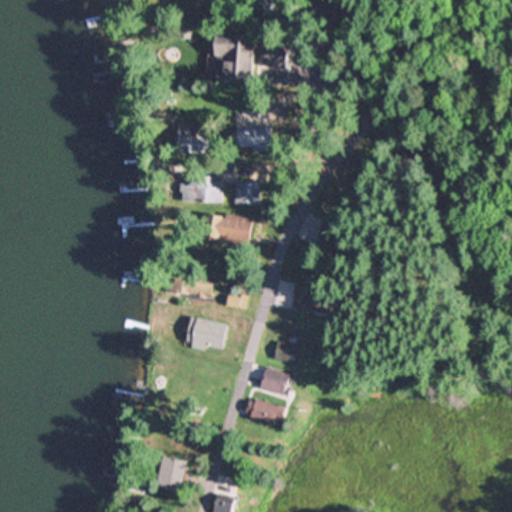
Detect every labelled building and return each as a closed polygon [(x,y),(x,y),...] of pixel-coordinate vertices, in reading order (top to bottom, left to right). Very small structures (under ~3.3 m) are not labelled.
[(283,0),(281,23),(265,21),(266,7),(259,7),(259,0),(283,0)] [(147,42),(146,27),(159,27),(160,42),(147,42)] [(263,33),(259,76),(222,73),(224,54),(221,54),(224,29),(263,33)] [(295,50),(294,72),(268,71),(268,53),(269,39),(295,40),(295,50)] [(214,153),(179,152),(180,125),(203,125),(203,134),(214,134),(214,153)] [(276,153),(255,154),(255,149),(245,149),(244,128),(275,126),(276,153)] [(226,181),(226,187),(226,193),(226,199),(226,203),(225,203),(187,203),(184,203),(184,196),(184,183),(193,183),(193,171),(202,172),(205,172),(208,172),(210,172),(210,173),(210,176),(212,176),(215,176),(215,179),(215,181),(216,181),(221,181),(226,181)] [(261,206),(237,205),(237,182),(261,182),(261,206)] [(251,247),(209,240),(213,211),(256,218),(251,247)] [(345,224),(339,251),(335,250),(327,249),(318,247),(320,240),(322,233),(325,219),(345,224)] [(215,272),(213,297),(170,293),(172,268),(215,272)] [(334,315),(294,308),(298,283),(339,291),(334,315)] [(251,296),(249,310),(234,308),(228,307),(230,297),(230,296),(242,298),(243,295),(251,296)] [(230,324),(224,349),(208,346),(207,353),(192,349),(193,342),(189,341),(194,316),(230,324)] [(299,354),(296,365),(277,361),(279,352),(281,343),(300,347),(299,354)] [(292,377),(285,395),(261,386),(268,367),(292,377)] [(334,375),(331,390),(315,388),(317,373),(334,375)] [(288,410),(284,423),(277,421),(275,427),(251,419),(257,400),(288,410)] [(190,462),(184,491),(183,491),(162,486),(168,457),(179,460),(190,462)] [(239,497),(236,511),(218,511),(222,494),(239,497)]
